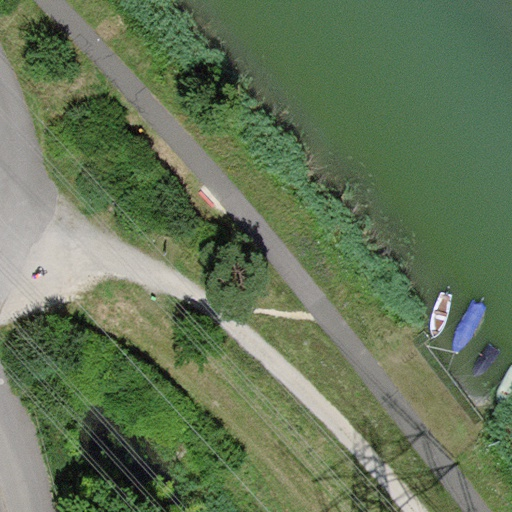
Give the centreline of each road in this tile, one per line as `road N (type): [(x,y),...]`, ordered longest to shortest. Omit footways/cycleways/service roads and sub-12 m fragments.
road 1 (track): [(473,511),(323,307),(52,0)]
road 2 (track): [(0,260),(19,167),(0,83)]
